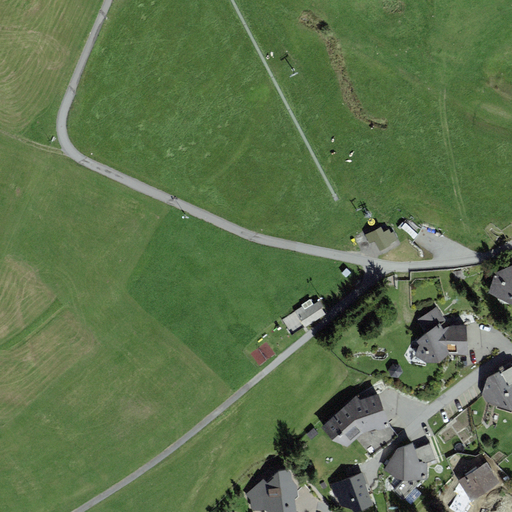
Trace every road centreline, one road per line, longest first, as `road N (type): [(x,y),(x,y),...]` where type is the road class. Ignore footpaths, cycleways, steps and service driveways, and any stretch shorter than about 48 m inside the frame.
road 1 (track): [(383,265),(219,411),(74,511)]
road 2 (residential): [(371,465),(444,398),(511,354)]
road 3 (residential): [(383,265),(446,264),(511,246)]
